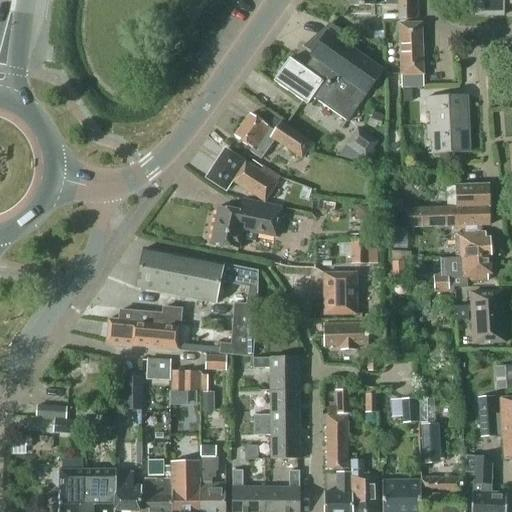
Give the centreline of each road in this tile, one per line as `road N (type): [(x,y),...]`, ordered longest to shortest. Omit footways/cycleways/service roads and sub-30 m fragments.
road 1 (tertiary): [(98,190),(138,174),(179,138),(277,0)]
road 2 (residential): [(314,511),(315,369),(288,307)]
road 3 (unclassified): [(74,280),(0,391)]
road 4 (residential): [(480,32),(488,165)]
